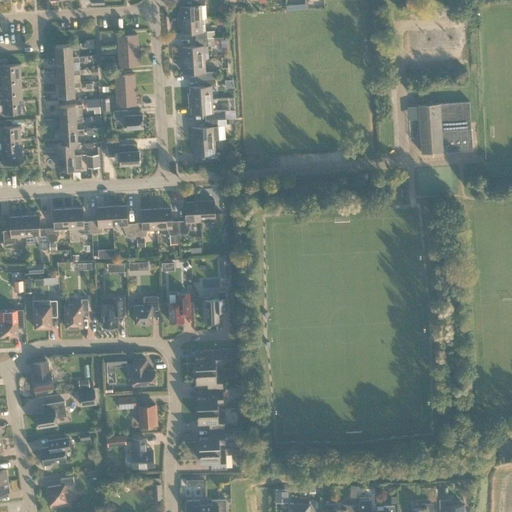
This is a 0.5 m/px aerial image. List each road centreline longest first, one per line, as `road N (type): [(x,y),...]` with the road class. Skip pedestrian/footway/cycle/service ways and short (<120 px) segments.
road 1 (residential): [(398,25),(403,163),(165,180)]
road 2 (residential): [(165,180),(156,6)]
road 3 (residential): [(11,367),(42,344),(174,348)]
road 4 (residential): [(165,180),(0,193)]
road 5 (residential): [(173,511),(174,348)]
road 6 (residential): [(30,511),(11,367)]
road 7 (residential): [(36,15),(156,6)]
